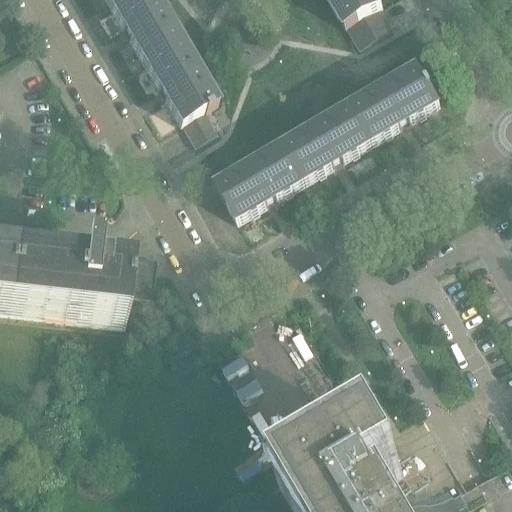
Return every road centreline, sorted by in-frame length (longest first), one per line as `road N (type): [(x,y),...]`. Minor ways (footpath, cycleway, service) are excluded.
road 1 (residential): [(157,211),(208,286),(234,296),(511,136)]
road 2 (residential): [(157,211),(39,0)]
road 3 (residential): [(511,122),(441,0)]
